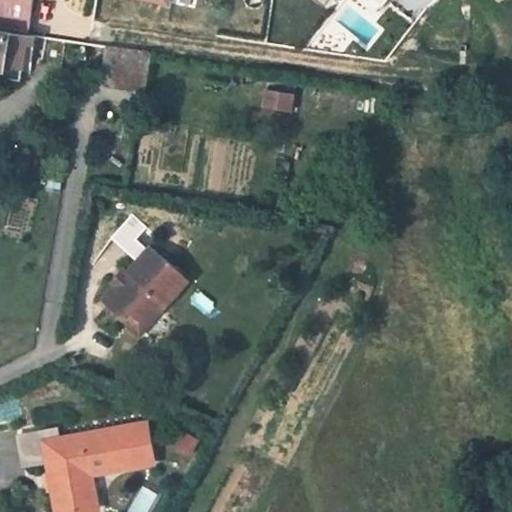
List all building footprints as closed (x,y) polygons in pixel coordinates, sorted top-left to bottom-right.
[(27,0),(0,0),(0,8),(26,12),(27,0)] [(0,65),(5,67),(10,31),(0,29),(0,65)] [(10,31),(5,67),(4,76),(22,78),(27,33),(10,31)] [(112,45),(107,83),(143,89),(149,50),(112,45)] [(122,274),(112,285),(99,302),(117,316),(124,308),(143,323),(149,316),(159,303),(182,275),(146,245),(122,274)] [(117,269),(107,281),(112,285),(122,274),(117,269)] [(117,316),(135,332),(143,323),(124,308),(117,316)] [(39,436),(51,511),(93,503),(88,471),(152,460),(145,417),(39,436)]
